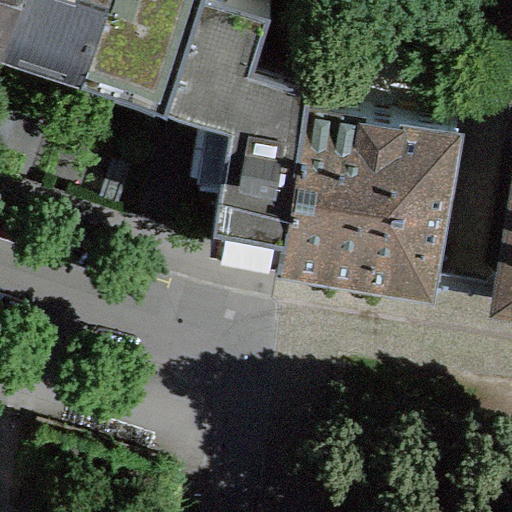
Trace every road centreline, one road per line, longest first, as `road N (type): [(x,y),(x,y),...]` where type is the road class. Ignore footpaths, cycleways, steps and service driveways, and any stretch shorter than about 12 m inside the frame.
road 1 (residential): [(250,363),(0,280)]
road 2 (residential): [(250,363),(238,511)]
